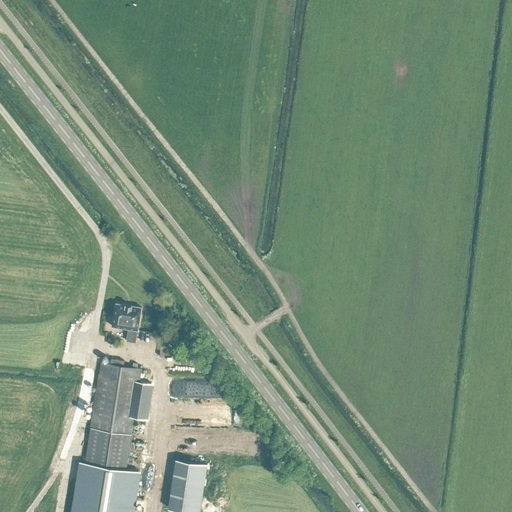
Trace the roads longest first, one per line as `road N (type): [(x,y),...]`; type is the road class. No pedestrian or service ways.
road 1 (track): [(383,511),(0,19)]
road 2 (primary): [(359,511),(0,49)]
